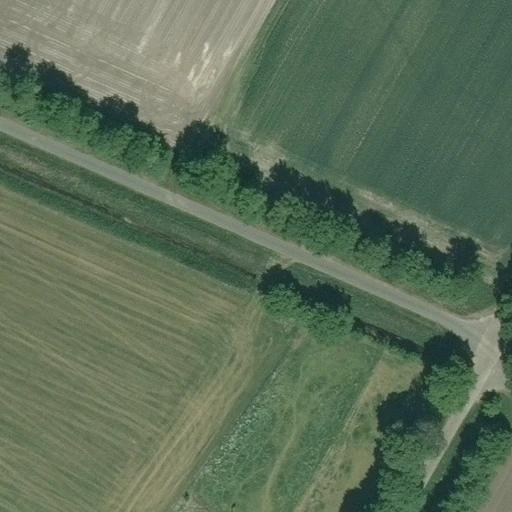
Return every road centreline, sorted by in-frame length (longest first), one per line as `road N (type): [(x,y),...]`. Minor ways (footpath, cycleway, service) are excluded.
road 1 (unclassified): [(0,135),(493,357)]
road 2 (unclassified): [(404,511),(493,357)]
